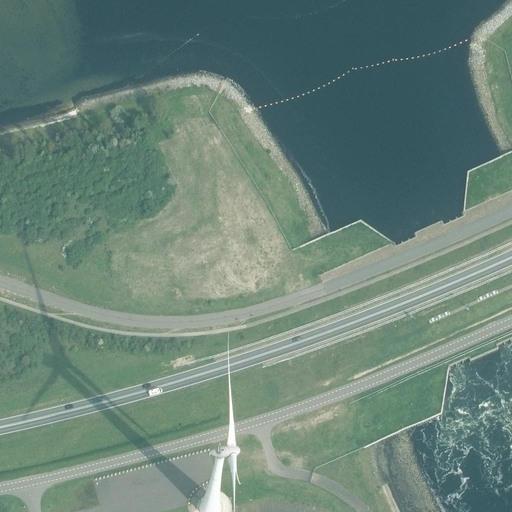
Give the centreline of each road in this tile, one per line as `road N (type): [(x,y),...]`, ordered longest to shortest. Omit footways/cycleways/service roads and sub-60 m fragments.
road 1 (trunk): [(0,427),(280,349),(511,257)]
road 2 (unclassified): [(0,488),(270,418),(511,321)]
road 3 (unclassified): [(0,282),(109,317),(200,322),(324,288),(511,210)]
